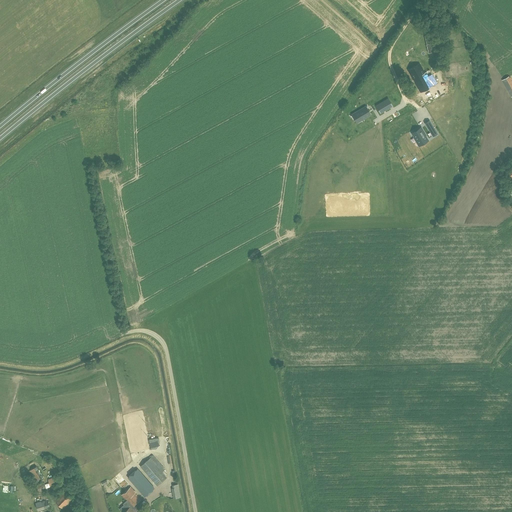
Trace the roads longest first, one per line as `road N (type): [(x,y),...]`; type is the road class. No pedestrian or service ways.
road 1 (trunk): [(0,139),(179,0)]
road 2 (trunk): [(164,0),(0,126)]
